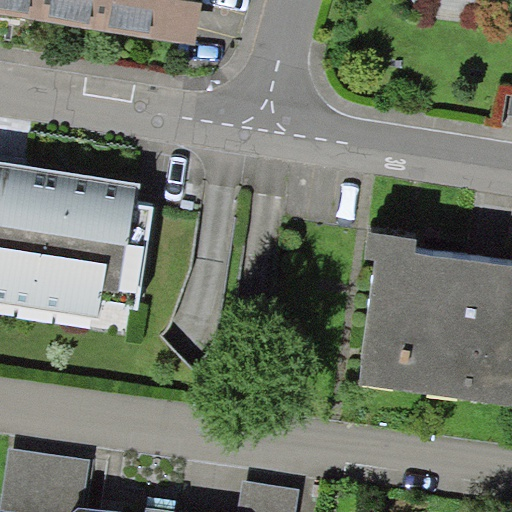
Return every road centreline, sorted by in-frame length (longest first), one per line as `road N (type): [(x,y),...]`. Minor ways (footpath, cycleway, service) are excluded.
road 1 (residential): [(511,482),(0,408)]
road 2 (residential): [(255,130),(511,177)]
road 3 (residential): [(0,86),(255,130)]
road 4 (residential): [(255,130),(290,0)]
